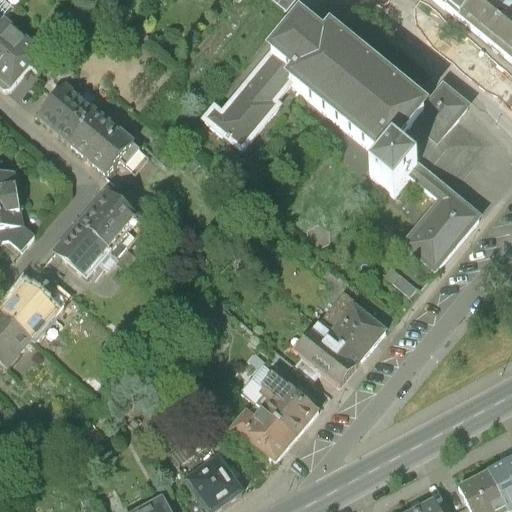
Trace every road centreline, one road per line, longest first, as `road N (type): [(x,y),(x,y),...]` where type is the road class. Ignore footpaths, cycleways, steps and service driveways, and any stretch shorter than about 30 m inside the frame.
road 1 (residential): [(511,245),(328,468),(339,489)]
road 2 (residential): [(0,101),(102,188),(0,318)]
road 3 (secondary): [(339,489),(511,396)]
road 4 (residential): [(511,111),(378,0)]
